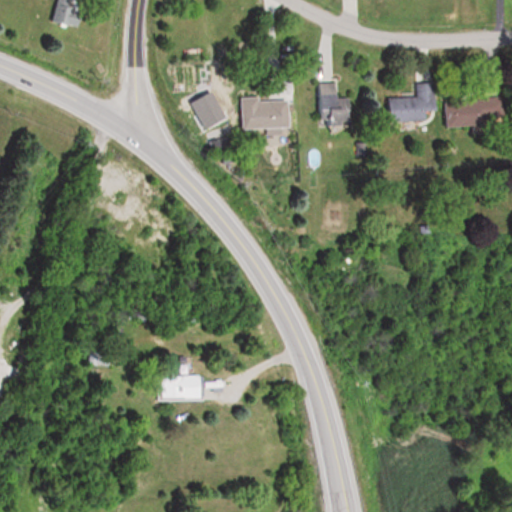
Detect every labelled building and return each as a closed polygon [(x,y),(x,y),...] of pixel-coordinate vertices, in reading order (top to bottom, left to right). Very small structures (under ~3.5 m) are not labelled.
[(84,26),(87,10),(72,8),(70,23),(84,26)] [(344,97),(331,97),(331,82),(309,82),(311,126),(345,125),(344,97)] [(409,97),(378,97),(379,121),(424,121),(424,82),(409,83),(409,97)] [(233,98),(233,131),(279,132),(279,98),(233,98)] [(436,101),(437,127),(500,124),(499,98),(436,101)] [(150,373),(150,395),(189,395),(189,373),(150,373)]
